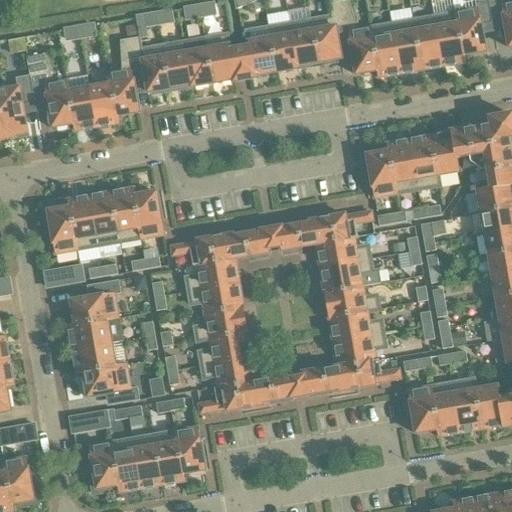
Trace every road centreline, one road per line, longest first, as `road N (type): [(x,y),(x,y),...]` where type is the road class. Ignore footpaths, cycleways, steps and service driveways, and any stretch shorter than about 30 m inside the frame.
road 1 (residential): [(68,511),(5,180)]
road 2 (residential): [(181,511),(511,453)]
road 3 (residential): [(511,91),(336,121)]
road 4 (residential): [(169,151),(5,180)]
road 5 (residential): [(259,179),(345,164),(336,121)]
road 6 (residential): [(169,151),(177,194),(259,179)]
